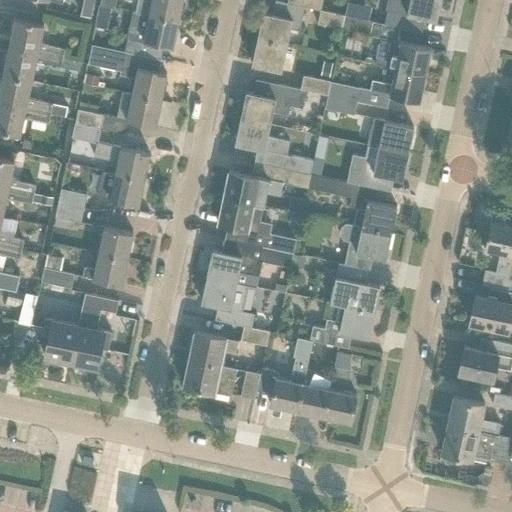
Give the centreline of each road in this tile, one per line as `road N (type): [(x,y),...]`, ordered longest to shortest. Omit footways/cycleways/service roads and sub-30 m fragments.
road 1 (residential): [(136,435),(229,0)]
road 2 (residential): [(387,491),(458,171)]
road 3 (unclassified): [(387,491),(136,435)]
road 4 (residential): [(458,171),(491,0)]
road 5 (unclassified): [(136,435),(0,406)]
